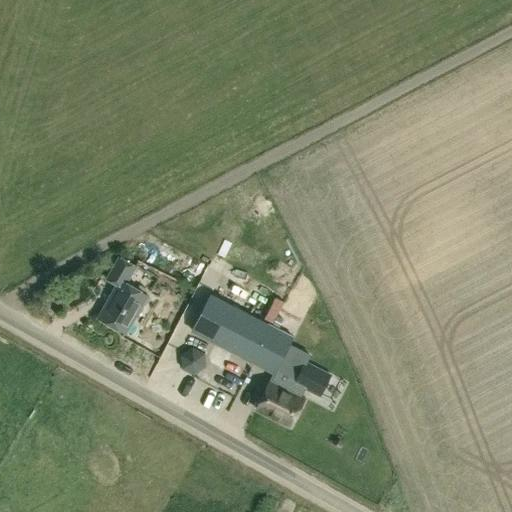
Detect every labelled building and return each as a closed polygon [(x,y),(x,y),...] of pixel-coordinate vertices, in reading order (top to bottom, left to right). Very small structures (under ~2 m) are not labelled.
[(125,334),(148,296),(127,283),(136,267),(119,257),(107,278),(117,284),(97,317),(125,334)] [(258,276),(253,285),(273,298),(278,289),(258,276)] [(274,373),(292,337),(200,289),(191,305),(202,311),(192,331),(274,373)] [(135,350),(151,366),(162,354),(146,338),(135,350)] [(193,348),(182,355),(182,368),(194,374),(205,367),(204,353),(193,348)] [(331,374),(305,361),(301,370),(295,368),(284,391),(268,384),(257,409),(291,425),(303,400),(291,394),(296,384),(320,396),(331,374)]
